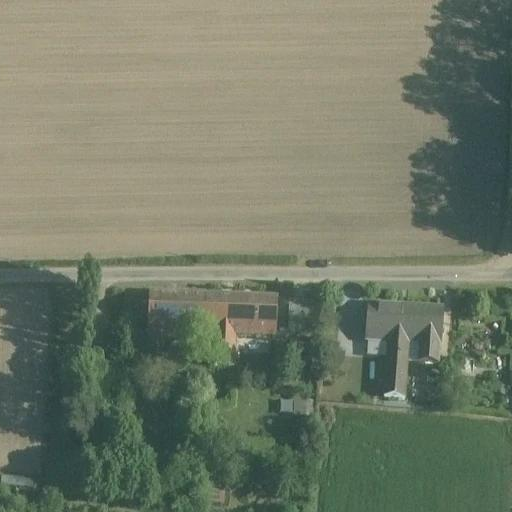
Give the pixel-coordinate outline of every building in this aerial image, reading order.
[(229,307),(149,305),(147,350),(190,351),(191,344),(214,345),(228,345),(229,307)] [(274,309),(229,307),(228,345),(234,345),(273,346),(274,309)] [(308,346),(308,309),(286,309),(286,346),(308,346)] [(405,317),(365,314),(363,350),(385,352),(403,353),(405,317)] [(441,319),(405,317),(403,353),(407,353),(417,353),(439,355),(441,319)] [(228,345),(214,345),(213,376),(232,377),(234,345),(228,345)] [(147,350),(132,349),(131,369),(146,370),(147,350)] [(403,353),(385,352),(381,408),(404,409),(407,353),(403,353)] [(439,355),(417,353),(416,372),(437,374),(439,355)] [(100,377),(87,376),(85,401),(98,402),(100,377)]
